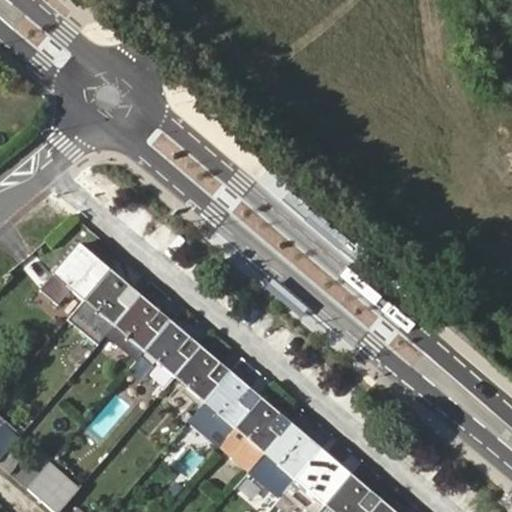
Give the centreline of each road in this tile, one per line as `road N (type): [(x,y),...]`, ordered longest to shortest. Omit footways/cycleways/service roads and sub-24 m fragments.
road 1 (secondary): [(107,98),(511,439)]
road 2 (residential): [(0,204),(107,98)]
road 3 (secondary): [(0,6),(107,98)]
